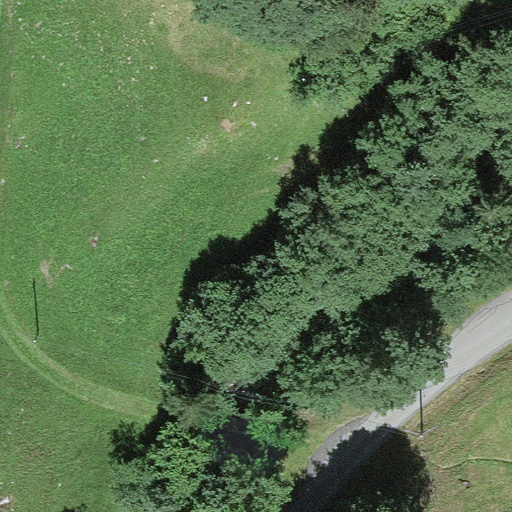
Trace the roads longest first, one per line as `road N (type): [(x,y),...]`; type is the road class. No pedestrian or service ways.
road 1 (unclassified): [(301,511),(347,452),(484,329),(511,318)]
road 2 (track): [(167,420),(34,359),(0,299)]
